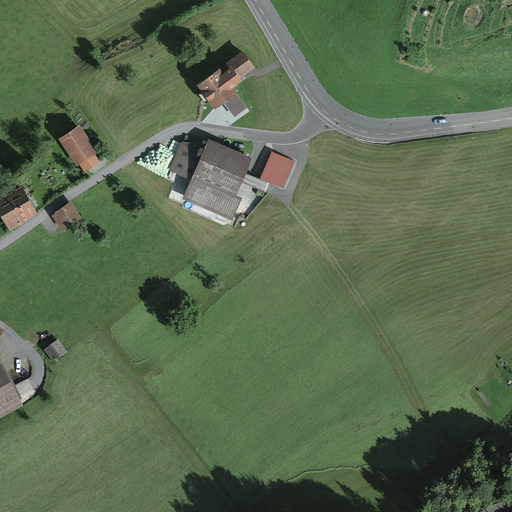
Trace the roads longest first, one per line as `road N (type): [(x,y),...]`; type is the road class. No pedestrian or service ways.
road 1 (unclassified): [(330,106),(290,137),(174,129),(0,244)]
road 2 (tertiary): [(330,106),(388,129),(511,114)]
road 3 (tertiary): [(261,0),(330,106)]
